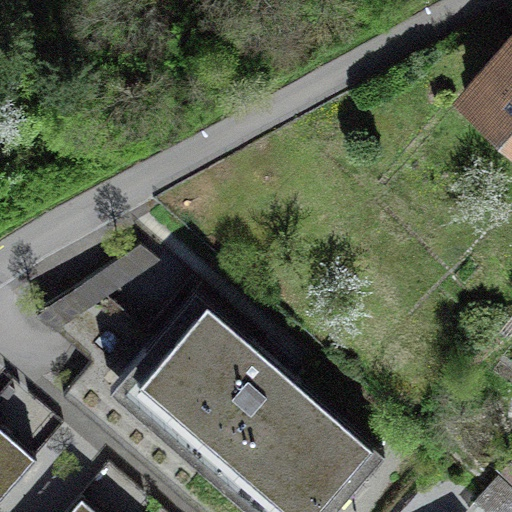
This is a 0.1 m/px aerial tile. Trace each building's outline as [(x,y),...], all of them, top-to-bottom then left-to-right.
[(511,56),(462,118),(511,157),(511,56)] [(327,511),(382,451),(196,288),(111,383),(257,511),(327,511)] [(0,433),(0,511),(40,470),(0,433)] [(511,457),(499,472),(511,484),(511,457)] [(511,511),(511,484),(499,472),(476,497),(492,511),(511,511)]
